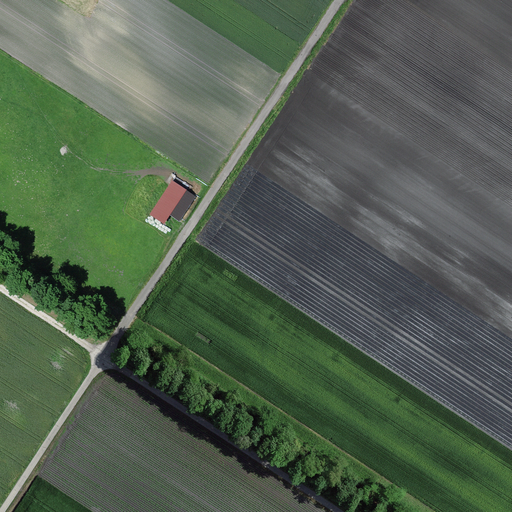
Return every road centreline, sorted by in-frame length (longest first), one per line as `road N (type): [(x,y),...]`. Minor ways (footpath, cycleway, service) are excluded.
road 1 (track): [(341,0),(102,362)]
road 2 (track): [(336,511),(102,362)]
road 3 (track): [(102,362),(2,511)]
road 4 (track): [(0,293),(102,362)]
